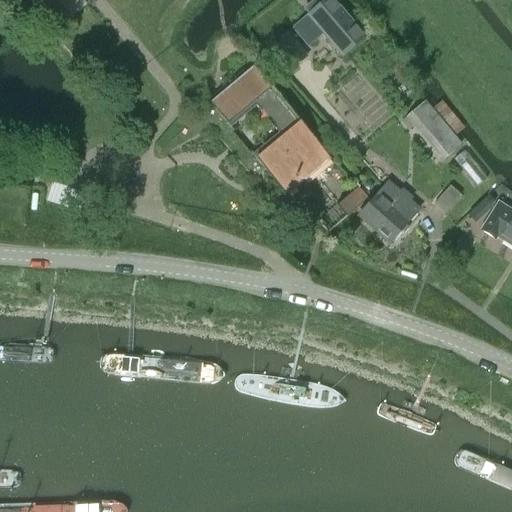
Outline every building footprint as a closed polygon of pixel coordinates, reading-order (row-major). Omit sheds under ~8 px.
[(33,0),(57,29),(85,6),(80,0),(33,0)] [(309,14),(292,28),(307,46),(323,32),(328,38),(327,39),(337,51),(338,50),(343,55),(363,38),(331,0),(314,0),(304,9),(309,14)] [(287,33),(276,42),(295,65),(306,56),(287,33)] [(257,161),(288,197),(332,160),(303,125),(304,124),(272,85),(270,86),(255,67),(211,105),(226,123),(225,124),(229,128),(256,106),(279,134),(252,157),(256,161),(257,161)] [(407,116),(443,160),(460,146),(423,103),(407,116)] [(373,200),(359,216),(389,242),(403,226),(417,210),(387,184),(373,200)] [(433,205),(444,214),(460,196),(449,187),(433,205)] [(336,205),(345,217),(368,199),(358,188),(336,205)] [(511,213),(498,205),(481,231),(495,239),(496,237),(511,246),(511,213)] [(60,352),(55,351),(0,349),(0,363),(57,366),(61,363),(63,360),(64,357),(63,354),(60,352)] [(219,367),(214,366),(108,358),(103,360),(99,364),(99,371),(104,376),(112,379),(219,389),(228,382),(231,378),(227,372),(219,367)] [(233,388),(241,393),(318,409),(333,407),(346,401),(344,397),(335,390),(323,384),(294,378),(240,372),(236,376),(233,388)] [(372,401),(364,427),(438,448),(446,426),(439,419),(431,415),(416,410),(399,405),(372,401)] [(511,469),(465,450),(455,447),(449,451),(447,457),(446,462),(457,469),(511,493),(511,469)] [(130,468),(42,467),(42,493),(130,494),(130,468)] [(24,474),(18,470),(0,469),(0,489),(12,489),(21,485),(27,480),(24,474)] [(113,500),(0,502),(0,511),(130,511),(131,511),(127,505),(119,501),(113,500)]
